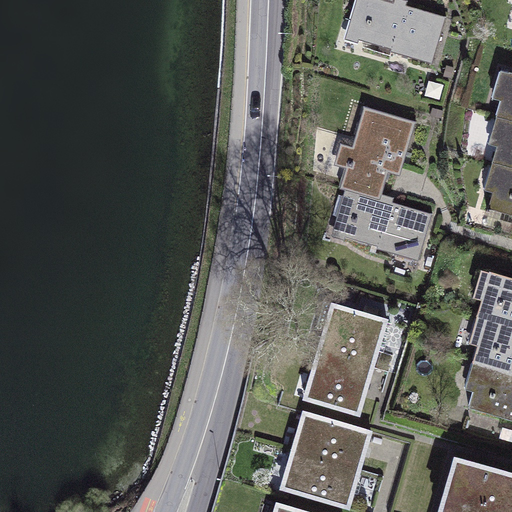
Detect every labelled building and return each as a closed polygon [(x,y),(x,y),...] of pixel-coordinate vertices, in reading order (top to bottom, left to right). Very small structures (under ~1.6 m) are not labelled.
[(363,0),(350,42),(440,71),(454,27),(398,9),(400,0),(363,0)] [(511,81),(498,77),(491,100),(500,102),(487,146),(495,149),(484,187),(492,190),(486,211),(511,218),(511,81)] [(421,129),(368,111),(354,154),(342,150),(336,169),(351,174),(346,188),(355,191),(339,238),(425,266),(439,221),(384,203),(395,171),(406,175),(421,129)] [(511,282),(480,273),(473,297),(481,299),(469,339),(477,341),(463,389),(472,392),(468,405),(511,418),(511,282)] [(392,321),(329,303),(301,399),(364,417),(392,321)] [(374,437),(302,416),(281,490),(352,511),(374,437)] [(511,511),(511,474),(457,458),(440,511),(511,511)]
